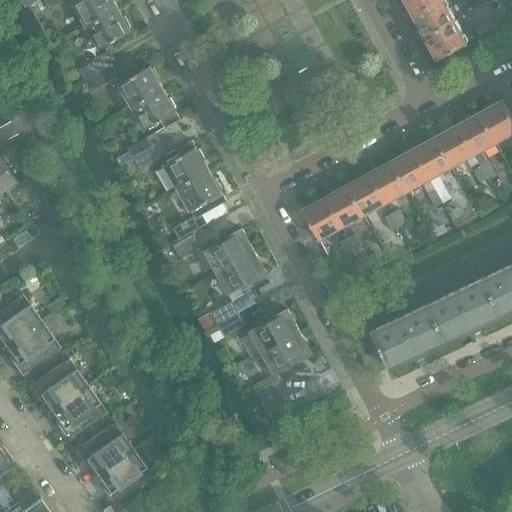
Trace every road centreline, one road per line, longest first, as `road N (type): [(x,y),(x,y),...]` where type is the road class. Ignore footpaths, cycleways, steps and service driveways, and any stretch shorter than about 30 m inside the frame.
road 1 (residential): [(383,420),(262,194)]
road 2 (residential): [(262,194),(156,0)]
road 3 (residential): [(262,194),(426,104)]
road 4 (residential): [(511,355),(383,420)]
road 5 (tertiary): [(282,511),(403,454)]
road 6 (residential): [(75,511),(0,404)]
road 7 (tertiary): [(403,454),(511,403)]
